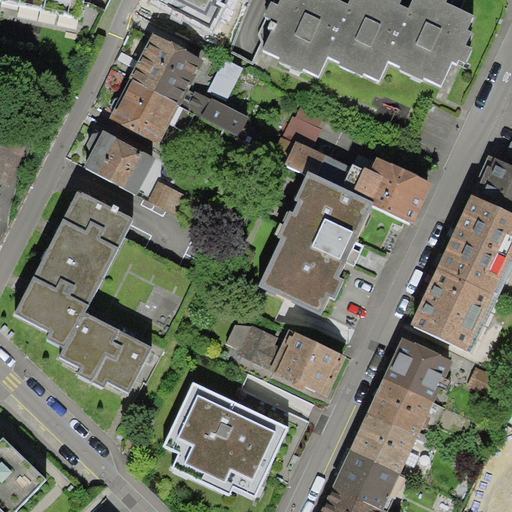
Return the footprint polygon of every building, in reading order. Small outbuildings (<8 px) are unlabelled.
[(85,0),(0,0),(83,15),(85,0)] [(146,0),(142,11),(162,21),(165,13),(215,38),(233,0),(146,0)] [(337,0),(282,0),(281,4),(274,2),(267,18),(277,23),(261,57),(324,86),(332,67),(381,90),(391,68),(443,92),(457,62),(467,67),(474,53),(467,49),(473,36),(465,32),(472,17),(445,5),(434,0),(418,0),(412,13),(385,0),(384,0),(354,0),(352,7),(337,0)] [(208,62),(157,35),(114,117),(160,141),(181,101),(205,114),(202,120),(240,140),(251,120),(194,90),(208,62)] [(250,62),(200,38),(195,47),(222,60),(205,95),(228,106),(250,62)] [(327,124),(291,107),(279,133),(296,141),(284,166),(309,177),(374,207),(416,227),(434,187),(378,161),(375,167),(354,158),(350,167),(315,151),(327,124)] [(42,133),(0,116),(0,185),(18,193),(42,133)] [(157,160),(105,133),(86,168),(138,195),(157,160)] [(511,150),(506,162),(495,157),(414,329),(475,358),(511,278),(511,150)] [(374,207),(309,177),(298,201),(301,202),(295,215),(292,213),(279,240),(281,241),(259,287),(323,318),(331,302),(338,305),(349,284),(340,280),(348,264),(355,268),(364,249),(356,245),(374,207)] [(187,197),(152,180),(142,200),(177,217),(187,197)] [(129,222),(77,197),(21,313),(54,329),(50,339),(67,348),(129,222)] [(0,224),(12,208),(0,199),(0,224)] [(157,352),(86,315),(63,357),(82,367),(76,377),(102,391),(106,383),(133,397),(157,352)] [(236,329),(228,346),(241,352),(238,358),(328,398),(346,358),(291,333),(286,343),(253,328),(236,329)] [(459,368),(402,342),(324,511),(397,511),(394,511),(459,368)] [(511,389),(474,373),(466,393),(511,412),(511,389)] [(263,511),(300,431),(189,380),(151,463),(166,469),(158,485),(217,511),(234,511),(236,511),(238,511),(263,511)] [(0,511),(16,511),(48,481),(4,437),(0,441),(0,511)] [(511,511),(511,443),(475,511),(511,511)]
